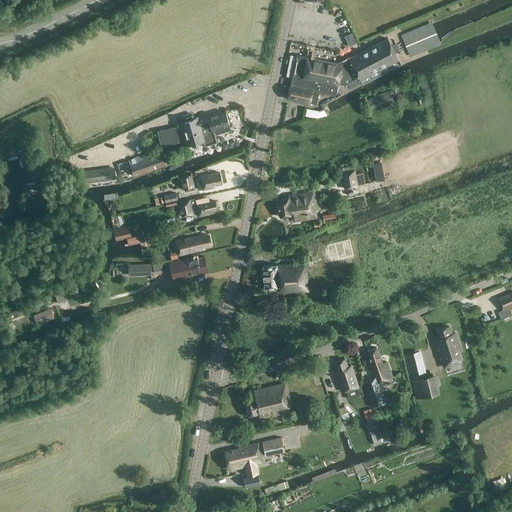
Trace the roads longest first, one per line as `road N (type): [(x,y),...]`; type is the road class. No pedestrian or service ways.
road 1 (unclassified): [(213,381),(290,0)]
road 2 (residential): [(213,381),(511,275)]
road 3 (unclassified): [(188,511),(213,381)]
